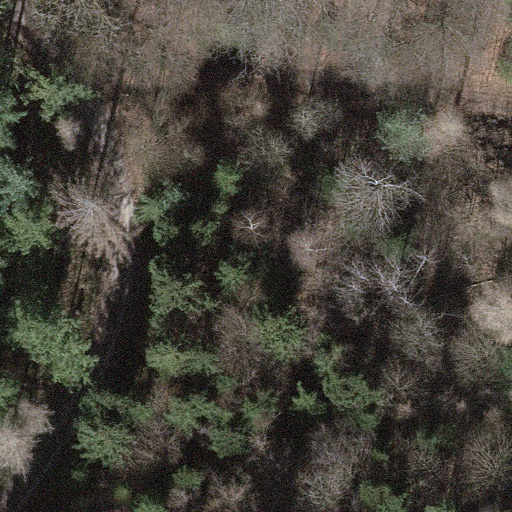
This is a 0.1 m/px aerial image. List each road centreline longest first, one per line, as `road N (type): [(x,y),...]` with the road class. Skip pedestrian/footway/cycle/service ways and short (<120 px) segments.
road 1 (track): [(58,38),(111,147),(129,307),(37,469),(3,511)]
road 2 (track): [(58,38),(511,100)]
